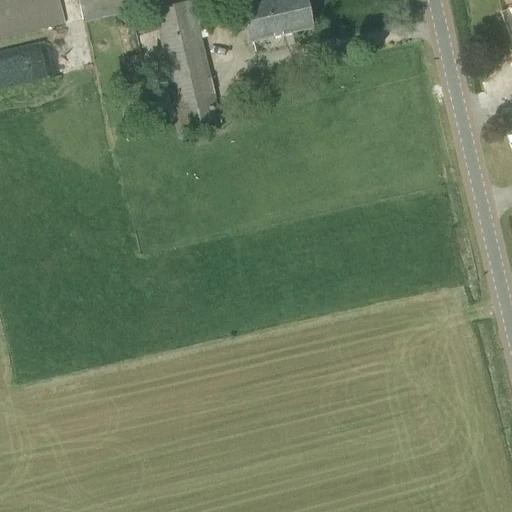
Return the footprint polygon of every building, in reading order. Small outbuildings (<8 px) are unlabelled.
[(62,0),(0,0),(0,36),(68,21),(62,0)] [(78,0),(84,22),(173,0),(78,0)] [(181,133),(220,124),(197,24),(225,18),(220,0),(191,0),(191,1),(152,10),(181,133)] [(247,41),(311,26),(304,0),(248,0),(238,2),(247,41)] [(511,43),(511,7),(500,12),(511,43)] [(20,52),(32,80),(62,68),(51,39),(20,52)] [(141,52),(123,58),(129,75),(147,68),(141,52)] [(134,115),(169,107),(160,70),(144,74),(145,81),(123,86),(130,115),(134,114),(134,115)]
